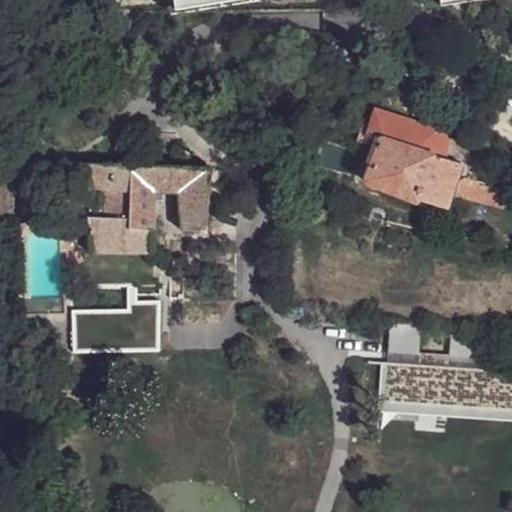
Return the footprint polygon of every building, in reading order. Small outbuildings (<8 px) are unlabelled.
[(171,0),(173,8),(228,0),(171,0)] [(405,120),(393,116),(373,110),(365,135),(408,149),(416,124),(405,120)] [(408,149),(365,135),(363,142),(376,145),(366,182),(444,211),(454,178),(458,165),(443,160),(442,135),(416,124),(408,149)] [(151,192),(150,166),(75,164),(79,190),(102,190),(124,190),(124,219),(103,218),(84,218),(90,252),(150,252),(151,192)] [(205,230),(210,167),(150,166),(151,192),(176,192),(181,230),(205,230)] [(511,191),(461,180),(455,199),(511,209),(511,191)] [(0,218),(12,218),(11,187),(0,187),(0,218)] [(102,190),(103,218),(124,219),(124,190),(102,190)] [(134,286),(74,291),(77,348),(158,348),(158,302),(135,302),(134,286)] [(15,302),(16,316),(63,314),(63,300),(27,301),(15,302)] [(397,322),(392,322),(389,353),(418,357),(422,326),(397,322)] [(483,337),(452,332),(448,360),(479,364),(483,337)] [(385,381),(388,362),(384,362),(379,408),(511,424),(511,415),(391,400),(393,382),(385,381)] [(511,377),(388,362),(385,381),(393,382),(391,400),(511,415),(511,377)]
